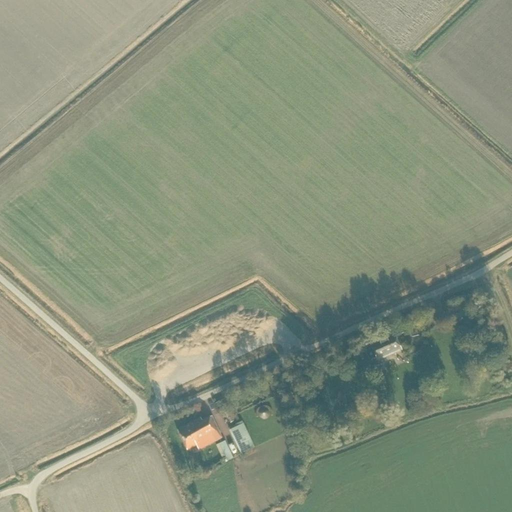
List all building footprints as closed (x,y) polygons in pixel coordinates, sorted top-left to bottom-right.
[(394,336),(377,343),(376,342),(374,343),(374,344),(371,346),(372,348),(376,358),(377,358),(378,361),(401,351),(394,336)] [(377,395),(386,391),(382,381),(373,384),(377,395)] [(368,387),(372,396),(377,394),(374,385),(368,387)] [(221,439),(211,418),(202,423),(200,419),(176,431),(186,451),(195,446),(198,451),(221,439)] [(240,454),(254,448),(243,424),(229,430),(240,454)] [(227,461),(233,458),(225,441),(219,444),(227,461)]
